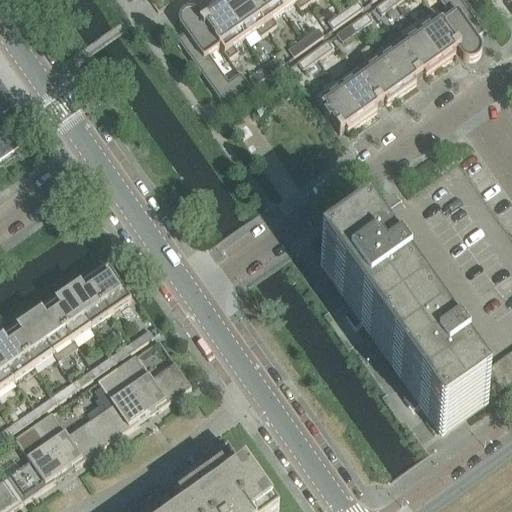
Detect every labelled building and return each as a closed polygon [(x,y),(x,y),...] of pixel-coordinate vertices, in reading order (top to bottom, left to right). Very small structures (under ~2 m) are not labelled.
[(249,13),(251,12),(242,0),(238,0),(236,2),(235,0),(231,0),(219,9),(244,44),(256,36),(260,42),(268,37),(259,23),(261,22),(256,16),(253,19),(249,13)] [(272,24),(283,16),(271,0),(242,0),(251,12),(249,13),(253,19),(256,16),(261,22),(259,23),(268,37),(277,31),(272,24)] [(271,0),(283,16),(295,8),(299,15),(308,9),(301,0),(271,0)] [(301,0),(308,9),(320,0),(301,0)] [(396,9),(408,0),(393,0),(391,2),(396,9)] [(475,43),(483,37),(456,0),(418,0),(420,2),(422,0),(437,0),(452,21),(440,29),(458,55),(457,55),(462,61),(463,63),(464,64),(465,64),(468,65),(470,66),(472,66),(473,65),(475,64),(476,64),(478,63),(479,61),(480,59),(481,58),(481,57),(481,55),(481,52),(480,50),(479,49),(475,43)] [(381,19),(396,9),(391,2),(376,12),(381,19)] [(347,24),(362,13),(357,6),(342,16),(347,24)] [(233,52),(244,44),(219,9),(204,19),(207,23),(203,26),(202,26),(220,52),(229,65),(237,59),(233,52)] [(194,16),(192,15),(189,15),(187,15),(185,16),(183,18),(181,19),(180,21),(179,24),(179,26),(179,29),(180,31),(180,32),(185,38),(177,44),(225,111),(250,93),(240,79),(228,88),(208,60),(220,52),(202,26),(203,26),(198,19),(197,18),(196,17),(194,16)] [(333,34),(347,24),(342,16),(328,27),(333,34)] [(431,16),(411,30),(440,72),(455,61),(453,58),(457,55),(458,55),(440,29),(431,16)] [(357,37),(371,26),(366,19),(352,29),(357,37)] [(342,47),(357,37),(352,29),(337,40),(342,47)] [(411,30),(391,44),(400,57),(401,58),(399,59),(403,65),(407,63),(411,68),(409,70),(418,82),(423,79),(426,82),(440,72),(411,30)] [(308,51),(323,41),(318,34),(303,44),(308,51)] [(294,62),(308,51),(303,44),(288,55),(294,62)] [(401,58),(400,57),(391,44),(383,50),(388,57),(376,65),(401,100),(416,89),(414,86),(418,82),(409,70),(411,68),(407,63),(403,65),(399,59),(401,58)] [(317,64),(332,54),(327,47),(312,57),(317,64)] [(303,75),(317,64),(312,57),(298,68),(303,75)] [(269,79),(284,69),(279,62),(264,72),(269,79)] [(387,110),(401,100),(376,65),(365,73),(360,66),(352,72),(362,86),(363,85),(368,91),(364,93),(368,99),(370,98),(379,110),(384,107),(387,110)] [(254,90),(269,79),(264,72),(249,82),(254,90)] [(332,85),(333,86),(362,127),(377,117),(375,113),(379,110),(370,98),(368,99),(364,93),(368,91),(363,85),(362,86),(352,72),(344,78),(343,76),(332,85)] [(333,86),(312,100),(322,114),(324,113),(327,117),(324,120),(329,127),(330,126),(339,138),(345,134),(347,138),(362,127),(333,86)] [(0,103),(9,97),(1,87),(0,87),(0,103)] [(0,118),(16,107),(9,97),(0,103),(0,118)] [(22,152),(21,151),(0,121),(0,164),(1,166),(22,152)] [(378,351),(421,321),(365,242),(323,272),(353,315),(356,312),(365,325),(361,327),(378,351)] [(110,320),(131,306),(108,273),(88,287),(110,320)] [(91,333),(110,320),(88,287),(81,292),(79,289),(67,298),(91,333)] [(72,346),(91,333),(67,298),(55,306),(56,309),(49,314),(72,346)] [(365,325),(356,312),(345,321),(353,333),(365,325)] [(77,354),(72,346),(49,314),(42,318),(41,316),(28,324),(52,360),(57,367),(77,354)] [(458,363),(453,367),(421,321),(378,351),(411,398),(414,396),(423,408),(420,409),(441,439),(483,409),(468,388),(463,381),(468,377),(458,363)] [(33,373),(52,360),(28,324),(16,333),(18,335),(11,340),(33,373)] [(134,355),(153,342),(149,335),(130,349),(134,355)] [(0,366),(14,386),(33,373),(11,340),(4,345),(2,342),(0,343),(0,366)] [(115,368),(134,355),(130,349),(111,362),(115,368)] [(511,355),(503,363),(511,375),(511,355)] [(96,382),(115,368),(111,362),(91,375),(96,382)] [(174,369),(151,385),(135,362),(116,375),(147,420),(156,413),(158,416),(191,393),(174,369)] [(483,409),(511,387),(511,375),(503,363),(468,388),(483,409)] [(0,395),(14,386),(0,366),(0,395)] [(77,395),(96,382),(91,375),(72,388),(77,395)] [(138,426),(147,420),(116,375),(98,388),(113,411),(90,427),(107,451),(139,429),(138,426)] [(57,408),(77,395),(72,388),(53,402),(57,408)] [(423,408),(414,396),(403,403),(411,415),(423,408)] [(38,422),(57,408),(53,402),(34,415),(38,422)] [(19,435),(38,422),(34,415),(14,428),(19,435)] [(90,427),(67,443),(51,420),(33,433),(63,477),(73,471),(75,474),(107,451),(90,427)] [(0,447),(19,435),(14,428),(0,438),(0,447)] [(54,484),(63,477),(33,433),(14,445),(30,468),(6,484),(23,509),(56,486),(54,484)] [(184,511),(273,511),(274,511),(245,470),(228,482),(224,475),(221,470),(177,501),(184,511)] [(6,484),(0,488),(0,511),(18,511),(23,509),(6,484)]
